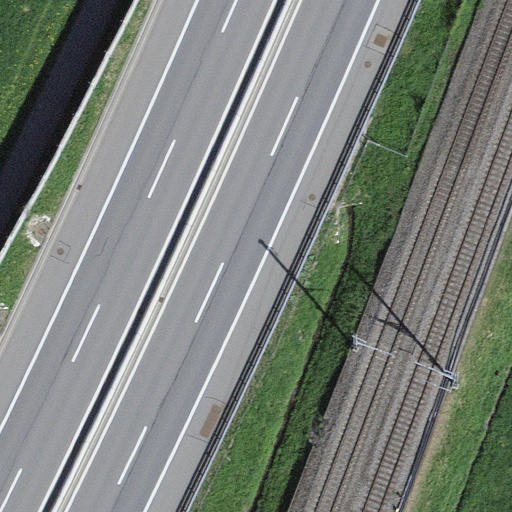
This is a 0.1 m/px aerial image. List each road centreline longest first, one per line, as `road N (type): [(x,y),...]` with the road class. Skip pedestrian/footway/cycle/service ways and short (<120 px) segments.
road 1 (motorway): [(236,0),(0,511)]
road 2 (motorway): [(104,511),(339,0)]
